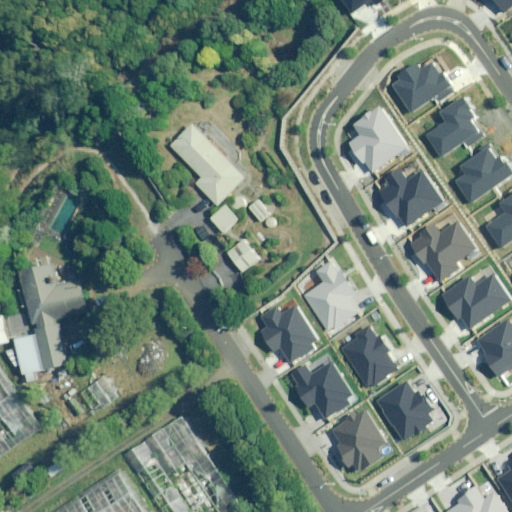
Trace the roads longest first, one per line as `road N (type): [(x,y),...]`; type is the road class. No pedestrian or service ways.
road 1 (residential): [(511,98),(463,27),(436,16),(380,41),(314,129),(334,187),(472,406)]
road 2 (unclassified): [(334,511),(169,257)]
road 3 (unknown): [(232,355),(18,511)]
road 4 (residential): [(356,511),(487,427)]
